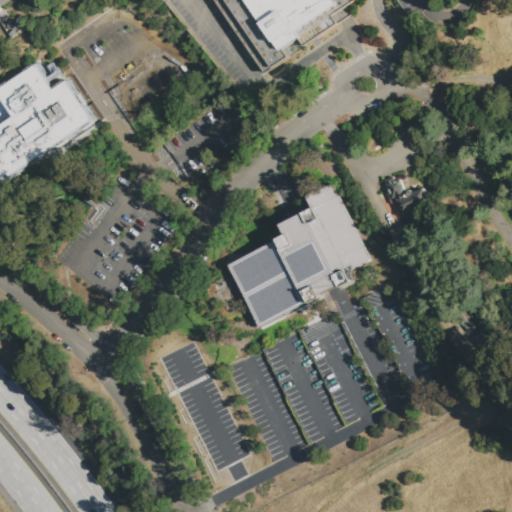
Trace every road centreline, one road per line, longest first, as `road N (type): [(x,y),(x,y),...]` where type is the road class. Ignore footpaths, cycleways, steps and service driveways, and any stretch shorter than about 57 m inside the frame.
road 1 (residential): [(102,358),(266,157),(346,98)]
road 2 (residential): [(109,369),(144,454),(187,511)]
road 3 (motorway): [(96,511),(0,390)]
road 4 (residential): [(102,358),(95,334),(0,259)]
road 5 (residential): [(0,285),(109,369)]
road 6 (residential): [(346,98),(361,104),(389,85),(358,67),(344,84),(346,98)]
